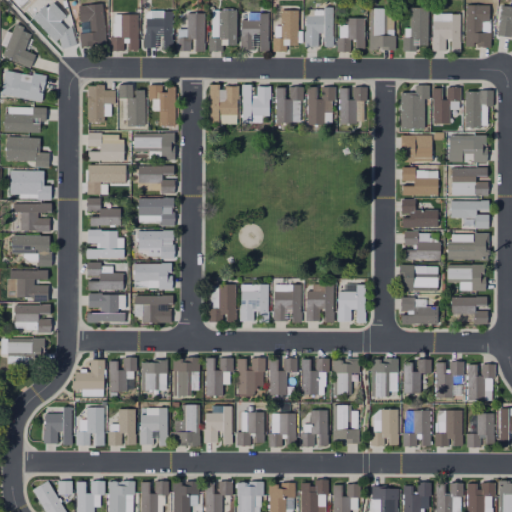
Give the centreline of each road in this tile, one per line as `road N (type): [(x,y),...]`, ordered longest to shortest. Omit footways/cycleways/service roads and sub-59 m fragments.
road 1 (residential): [(511,365),(503,344),(510,84),(488,70),(67,74),(69,341),(51,381),(13,423),(17,511)]
road 2 (residential): [(11,464),(511,463)]
road 3 (residential): [(503,344),(69,341)]
road 4 (residential): [(386,70),(384,341)]
road 5 (residential): [(192,70),(191,340)]
